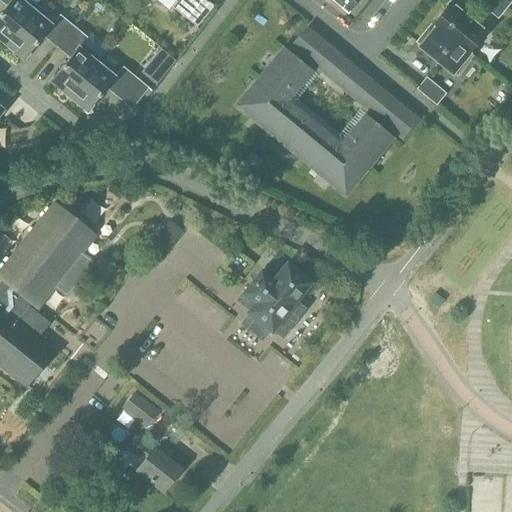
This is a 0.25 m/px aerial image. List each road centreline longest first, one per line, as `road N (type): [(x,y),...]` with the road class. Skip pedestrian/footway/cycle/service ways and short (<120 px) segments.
road 1 (residential): [(393,283),(179,177),(133,164)]
road 2 (residential): [(298,0),(359,51),(403,0)]
